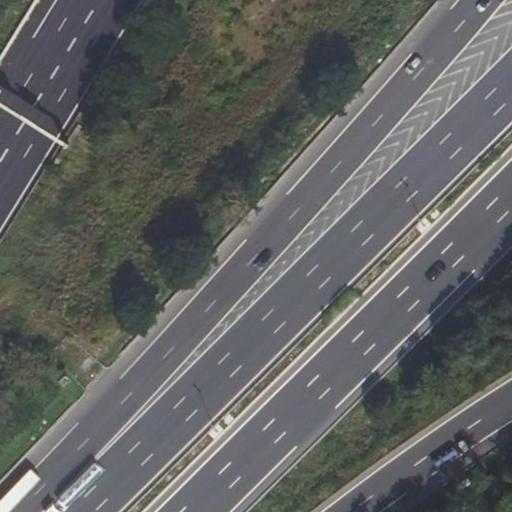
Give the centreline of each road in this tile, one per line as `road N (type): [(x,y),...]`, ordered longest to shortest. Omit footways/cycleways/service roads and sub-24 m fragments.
road 1 (motorway): [(476,0),(373,127),(23,511)]
road 2 (motorway): [(511,80),(83,511)]
road 3 (motorway): [(193,511),(511,199)]
road 4 (motorway): [(102,0),(0,164)]
road 5 (motorway): [(360,511),(511,406)]
